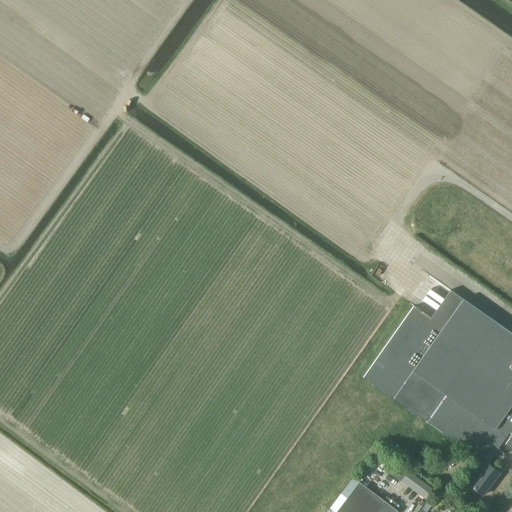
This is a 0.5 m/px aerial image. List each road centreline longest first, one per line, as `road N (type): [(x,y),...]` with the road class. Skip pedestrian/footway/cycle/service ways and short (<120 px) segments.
road 1 (unknown): [(511,215),(455,176),(435,172),(397,210),(391,231),(511,320)]
road 2 (track): [(130,92),(368,261)]
road 3 (track): [(185,0),(129,96),(100,127),(0,55)]
road 4 (track): [(100,127),(12,244),(0,242)]
